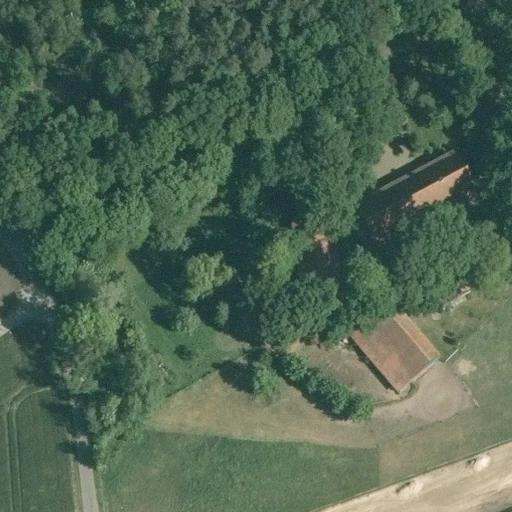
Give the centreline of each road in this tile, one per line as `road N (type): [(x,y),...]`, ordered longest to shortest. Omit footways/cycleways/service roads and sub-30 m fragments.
road 1 (unclassified): [(511,6),(36,233),(21,259)]
road 2 (unclassified): [(21,259),(49,314),(83,511)]
